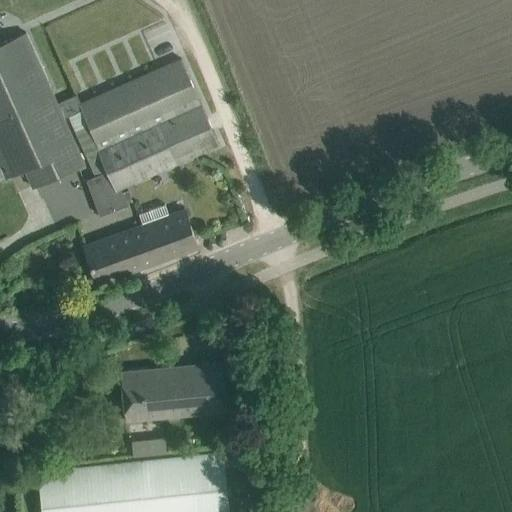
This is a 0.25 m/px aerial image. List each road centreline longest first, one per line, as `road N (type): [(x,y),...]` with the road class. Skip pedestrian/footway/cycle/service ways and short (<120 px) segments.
road 1 (tertiary): [(0,332),(84,317),(511,153)]
road 2 (track): [(182,0),(278,240)]
